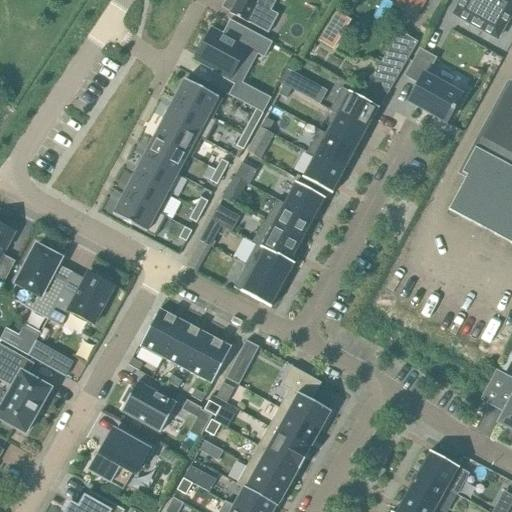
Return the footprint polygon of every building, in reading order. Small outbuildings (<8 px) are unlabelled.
[(237,0),(231,12),(230,13),(250,24),(268,34),(278,15),(257,3),(258,0),(237,0)] [(398,0),(395,5),(415,17),(425,0),(398,0)] [(511,0),(461,0),(454,15),(497,38),(511,9),(511,0)] [(234,85),(236,81),(240,73),(235,70),(246,49),(257,55),(264,58),(272,43),(231,22),(224,36),(211,29),(194,61),(212,70),(211,73),(234,85)] [(321,41),(333,48),(340,36),(328,28),(321,41)] [(381,105),(418,42),(400,32),(363,94),(381,105)] [(419,48),(404,77),(418,84),(408,102),(447,123),(462,95),(427,76),(436,58),(419,48)] [(305,79),(288,70),(281,84),(285,86),(292,90),(298,93),(305,79)] [(185,80),(174,99),(217,122),(217,121),(213,119),(223,100),(185,80)] [(263,113),(270,99),(242,84),(234,98),(263,113)] [(511,84),(510,85),(462,172),(467,175),(449,210),(511,244),(511,84)] [(292,90),(285,86),(280,95),(287,99),(292,90)] [(342,88),(330,110),(367,130),(379,108),(342,88)] [(174,99),(164,118),(207,141),(217,122),(174,99)] [(367,130),(330,110),(329,111),(336,115),(326,134),(319,130),(318,131),(355,151),(367,130)] [(164,118),(154,137),(192,157),(201,140),(206,142),(207,141),(164,118)] [(274,123),(267,119),(262,128),(269,132),(274,123)] [(248,125),(242,135),(249,139),(255,129),(248,125)] [(262,128),(257,137),(269,143),(274,135),(269,132),(262,128)] [(318,131),(307,153),(344,173),(355,151),(318,131)] [(242,135),(236,146),(244,150),(249,139),(242,135)] [(154,137),(144,156),(178,174),(187,156),(191,159),(192,157),(154,137)] [(344,173),(307,153),(306,153),(314,157),(302,178),(332,194),(344,173)] [(144,156),(134,175),(172,196),(172,195),(168,193),(178,174),(144,156)] [(222,160),(216,170),(223,174),(229,164),(222,160)] [(242,165),(235,177),(248,185),(255,172),(242,165)] [(216,170),(210,181),(217,185),(223,174),(216,170)] [(134,175),(124,194),(166,217),(166,216),(162,214),(172,196),(134,175)] [(295,182),(284,204),(314,220),(325,199),(295,182)] [(229,188),(223,199),(235,205),(241,195),(229,188)] [(124,194),(113,215),(155,237),(166,217),(124,194)] [(201,198),(196,208),(202,212),(208,202),(201,198)] [(277,200),(265,221),(302,241),(314,220),(284,204),(277,200)] [(211,220),(222,226),(230,211),(219,206),(211,220)] [(196,208),(190,219),(196,223),(202,212),(196,208)] [(211,220),(200,241),(210,247),(222,226),(211,220)] [(263,220),(252,241),(291,262),(302,241),(265,221),(263,220)] [(0,296),(0,297),(17,264),(3,257),(14,236),(0,228),(0,296)] [(185,228),(179,238),(186,242),(192,231),(185,228)] [(211,247),(210,247),(200,241),(186,266),(196,272),(211,247)] [(257,246),(246,266),(283,286),(295,264),(291,262),(252,241),(251,243),(257,246)] [(50,323),(65,293),(51,285),(63,262),(38,249),(17,288),(34,296),(26,310),(50,323)] [(283,286),(246,266),(234,288),(271,308),(283,286)] [(65,293),(50,323),(63,330),(71,316),(95,329),(115,290),(108,286),(110,283),(99,277),(97,280),(90,276),(78,299),(65,293)] [(164,359),(184,322),(160,309),(140,347),(164,359)] [(164,359),(187,372),(208,334),(184,322),(164,359)] [(12,345),(28,354),(39,334),(23,325),(12,345)] [(208,334),(187,372),(211,385),(231,347),(208,334)] [(259,349),(247,343),(241,355),(252,361),(259,349)] [(50,389),(27,376),(33,364),(0,345),(0,354),(23,367),(12,387),(0,408),(0,420),(24,434),(50,389)] [(46,363),(65,374),(72,360),(54,349),(46,363)] [(132,358),(128,365),(139,371),(143,364),(132,358)] [(279,408),(320,431),(330,412),(331,413),(332,412),(311,401),(314,397),(321,383),(292,367),(281,385),(289,390),(279,408)] [(498,423),(511,430),(511,391),(510,391),(511,387),(511,379),(497,371),(482,399),(504,412),(498,423)] [(168,383),(178,389),(182,382),(172,376),(168,383)] [(125,404),(121,411),(160,432),(175,404),(137,383),(133,390),(130,389),(122,403),(125,404)] [(223,384),(216,397),(227,403),(234,389),(223,384)] [(201,403),(206,396),(195,390),(191,396),(201,403)] [(198,418),(203,410),(203,409),(187,400),(182,409),(198,418)] [(209,401),(204,410),(216,416),(220,408),(209,401)] [(320,431),(279,408),(269,427),(310,450),(311,450),(309,449),(311,446),(320,431)] [(211,420),(205,431),(214,436),(220,425),(211,420)] [(258,446),(300,469),(310,450),(269,427),(258,446)] [(99,448),(87,471),(122,491),(132,473),(135,475),(139,467),(143,469),(155,448),(123,430),(121,435),(112,430),(102,449),(99,448)] [(200,450),(209,455),(214,446),(205,441),(200,450)] [(258,446),(247,465),(288,488),(298,470),(299,470),(300,469),(258,446)] [(470,474),(429,451),(418,472),(448,489),(458,495),(470,474)] [(280,502),(288,488),(247,465),(236,484),(243,488),(244,488),(278,507),(278,506),(280,502)] [(184,478),(196,485),(202,473),(190,466),(184,478)] [(448,489),(418,472),(406,493),(436,510),(448,489)] [(183,479),(177,490),(186,495),(192,484),(183,479)] [(278,508),(278,507),(244,488),(243,488),(242,491),(233,506),(243,511),(272,511),(276,506),(278,508)] [(70,501),(63,511),(123,511),(124,511),(89,491),(80,507),(70,501)] [(406,493),(395,511),(434,511),(436,510),(406,493)] [(173,498),(165,511),(178,511),(184,504),(173,498)] [(492,511),(508,511),(510,510),(497,503),(492,511)]
